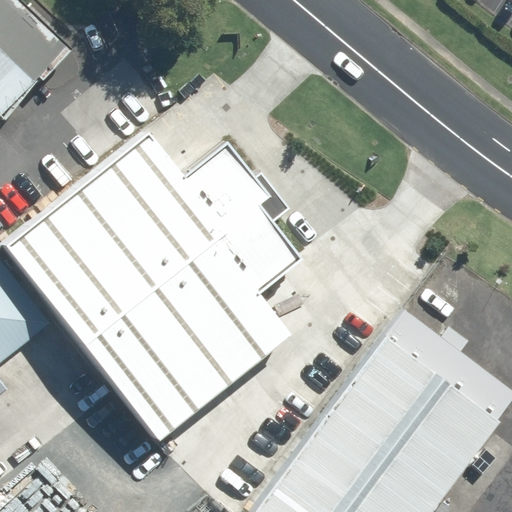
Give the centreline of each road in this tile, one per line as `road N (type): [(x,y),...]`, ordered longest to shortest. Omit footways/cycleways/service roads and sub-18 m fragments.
road 1 (primary): [(298,0),(418,101),(511,164)]
road 2 (unknown): [(181,0),(0,148)]
